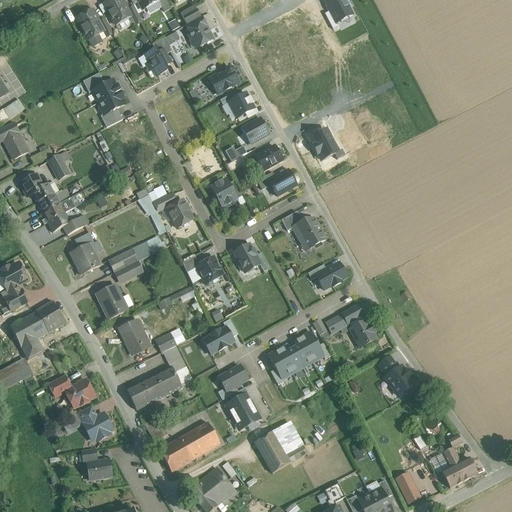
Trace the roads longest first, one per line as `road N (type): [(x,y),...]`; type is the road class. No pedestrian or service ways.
road 1 (residential): [(314,195),(229,244),(215,240),(147,101),(235,49)]
road 2 (residential): [(182,511),(75,315),(0,203)]
road 3 (residential): [(497,477),(364,287)]
road 4 (residential): [(364,287),(217,367)]
road 5 (residential): [(314,195),(235,49)]
